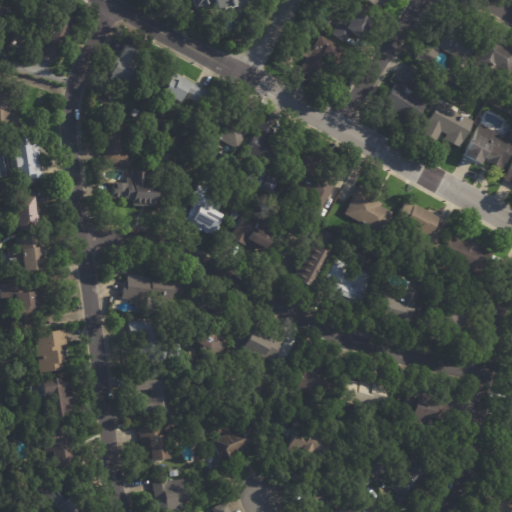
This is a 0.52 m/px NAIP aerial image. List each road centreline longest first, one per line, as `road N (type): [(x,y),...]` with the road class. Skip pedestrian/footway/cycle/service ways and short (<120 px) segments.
road 1 (residential): [(511,272),(492,328),(463,474),(438,511),(116,492),(68,120),(73,83),(112,6)]
road 2 (residential): [(485,373),(330,331),(145,236),(81,239)]
road 3 (residential): [(511,221),(245,75)]
road 4 (residential): [(245,75),(101,0)]
road 5 (residential): [(420,0),(338,127)]
